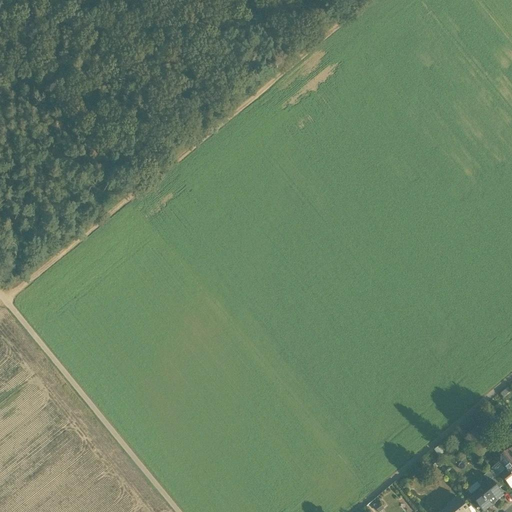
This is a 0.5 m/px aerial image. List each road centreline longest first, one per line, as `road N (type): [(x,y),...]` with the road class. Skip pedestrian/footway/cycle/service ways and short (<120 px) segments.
road 1 (track): [(2,298),(368,0)]
road 2 (track): [(177,511),(2,298)]
road 3 (track): [(353,511),(511,376)]
